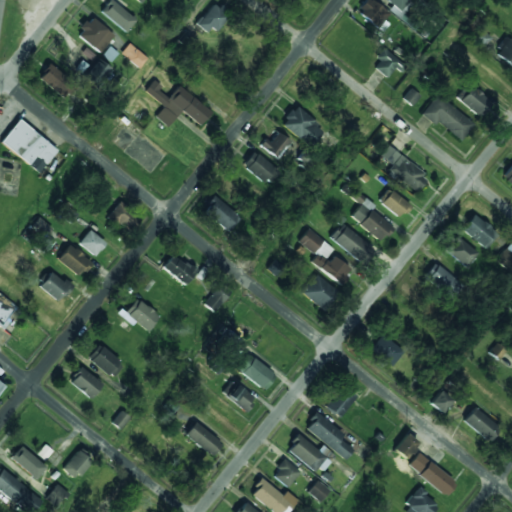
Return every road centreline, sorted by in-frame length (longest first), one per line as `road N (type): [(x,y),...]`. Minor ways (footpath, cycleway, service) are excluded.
road 1 (residential): [(511,493),(0,76)]
road 2 (residential): [(341,0),(0,421)]
road 3 (residential): [(199,511),(511,125)]
road 4 (residential): [(511,213),(250,0)]
road 5 (residential): [(188,511),(0,357)]
